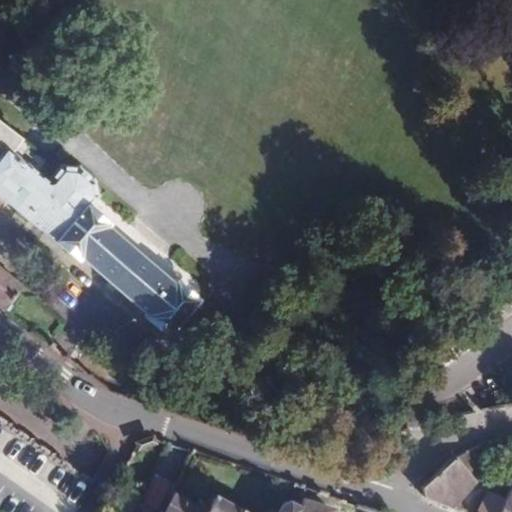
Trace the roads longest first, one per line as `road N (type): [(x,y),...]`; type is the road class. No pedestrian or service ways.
road 1 (unclassified): [(382,500),(135,420)]
road 2 (unclassified): [(135,420),(0,327)]
road 3 (residential): [(511,427),(450,442),(382,500)]
